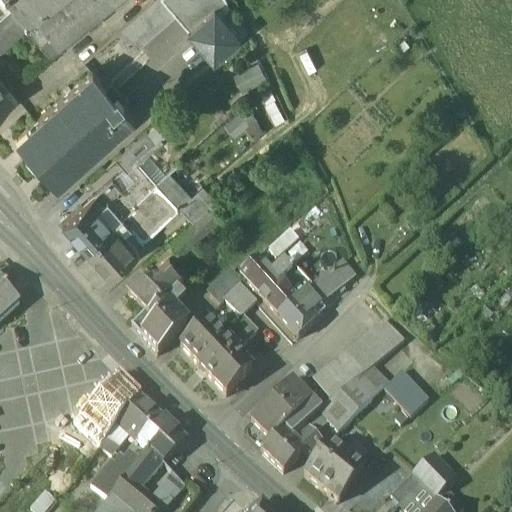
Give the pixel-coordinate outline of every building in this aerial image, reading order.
[(7,0),(9,2),(13,6),(27,25),(50,55),(118,0),(7,0)] [(153,0),(120,30),(137,49),(176,15),(163,0),(153,0)] [(225,0),(163,0),(176,15),(187,28),(213,6),(213,5),(216,10),(226,1),(225,0)] [(249,0),(255,14),(272,0),(249,0)] [(187,28),(186,28),(213,59),(239,36),(216,10),(213,5),(213,6),(187,28)] [(13,6),(0,17),(0,48),(27,25),(13,6)] [(98,61),(112,76),(135,55),(122,40),(98,61)] [(239,88),(266,76),(258,60),(232,72),(239,88)] [(91,71),(15,138),(57,186),(133,118),(120,103),(122,102),(116,95),(109,102),(106,98),(111,94),(105,87),(105,86),(91,71)] [(0,107),(14,96),(0,78),(0,107)] [(234,136),(258,119),(247,103),(223,120),(234,136)] [(146,133),(115,159),(123,169),(126,172),(137,162),(156,145),(146,133)] [(137,162),(126,172),(133,180),(121,190),(132,204),(149,187),(150,188),(155,182),(137,162)] [(123,169),(111,179),(121,190),(133,180),(126,172),(123,169)] [(177,202),(188,191),(168,170),(157,182),(177,202)] [(111,179),(61,223),(85,250),(115,223),(135,206),(132,204),(121,190),(111,179)] [(180,209),(155,183),(150,188),(149,187),(132,204),(135,206),(115,223),(123,233),(128,229),(142,244),(180,209)] [(115,223),(85,250),(108,277),(139,250),(123,233),(115,223)] [(188,225),(169,241),(179,251),(197,235),(188,225)] [(289,237),(275,250),(266,258),(269,260),(275,266),(297,246),(289,237)] [(287,256),(295,265),(307,256),(299,247),(287,256)] [(266,258),(265,259),(263,257),(256,264),(257,265),(260,269),(269,260),(266,258)] [(178,268),(176,270),(168,261),(170,260),(168,258),(154,273),(159,277),(156,280),(172,296),(189,279),(188,278),(186,279),(178,271),(179,269),(178,268)] [(260,269),(257,265),(240,281),(239,281),(238,281),(238,282),(277,322),(296,306),(270,279),(260,269)] [(289,274),(283,267),(270,279),(296,306),(311,293),(291,272),(289,274)] [(311,293),(296,306),(313,325),(323,315),(320,312),(353,284),(341,270),(330,279),(329,278),(311,293)] [(153,271),(142,282),(141,281),(126,297),(144,315),(145,314),(149,318),(162,305),(163,305),(172,296),(156,280),(159,277),(154,273),(153,271)] [(232,275),(209,299),(219,309),(239,288),(238,282),(238,281),(232,275)] [(0,284),(0,324),(19,307),(5,292),(6,291),(0,284)] [(239,289),(223,305),(239,322),(241,320),(242,321),(256,308),(239,289)] [(162,305),(149,318),(145,314),(144,315),(131,328),(157,358),(158,357),(158,356),(186,328),(163,305),(162,305)] [(296,306),(277,322),(297,344),(315,327),(313,325),(296,306)] [(239,322),(223,339),(226,342),(239,355),(257,337),(242,321),(241,320),(239,322)] [(222,346),(204,326),(179,352),(225,400),(251,376),(235,359),(239,355),(226,342),(222,346)] [(383,326),(312,385),(321,397),(329,407),(353,388),(365,377),(366,378),(372,373),(403,347),(383,326)] [(388,390),(372,373),(366,378),(365,377),(353,388),(353,389),(362,398),(370,407),(382,395),(388,390)] [(388,390),(382,395),(409,424),(428,406),(401,378),(388,390)] [(139,401),(117,381),(93,405),(73,428),(99,453),(116,427),(139,401)] [(291,385),(250,426),(271,447),(282,435),(290,443),(291,442),(308,426),(321,415),(312,406),(291,385)] [(353,388),(329,407),(330,407),(335,413),(335,414),(338,418),(354,403),(355,404),(362,398),(353,389),(353,388)] [(321,397),(312,406),(321,415),(330,407),(329,407),(321,397)] [(362,398),(355,404),(354,403),(338,418),(348,428),(370,407),(362,398)] [(139,401),(116,427),(137,446),(160,420),(139,401)] [(321,415),(308,426),(313,432),(310,435),(314,440),(327,428),(323,424),(335,414),(335,413),(330,407),(321,415)] [(335,414),(323,424),(327,428),(337,438),(348,428),(338,418),(335,414)] [(138,464),(125,482),(139,494),(185,444),(160,420),(137,446),(146,454),(138,464)] [(308,426),(291,442),(296,447),(309,434),(310,435),(313,432),(308,426)] [(271,447),(261,457),(282,477),(303,456),(308,461),(322,447),(314,440),(310,435),(309,434),(296,447),(291,442),(290,443),(282,435),(271,447)] [(118,452),(106,443),(99,453),(104,456),(104,457),(110,462),(118,452)] [(329,446),(303,478),(338,506),(364,474),(329,446)] [(122,463),(119,460),(113,468),(110,466),(89,492),(106,505),(110,500),(125,482),(138,464),(128,456),(122,463)] [(432,464),(411,483),(421,493),(434,506),(454,487),(432,464)] [(173,477),(151,504),(159,511),(160,511),(182,485),(173,477)] [(139,494),(125,482),(110,500),(123,511),(159,511),(151,504),(139,494)] [(421,493),(411,483),(408,485),(418,495),(421,493)] [(408,485),(390,502),(398,511),(399,511),(400,511),(418,495),(408,485)] [(418,495),(400,511),(399,511),(398,511),(396,511),(433,511),(436,509),(434,506),(421,493),(418,495)] [(48,511),(54,506),(45,498),(35,509),(38,511),(48,511)] [(123,511),(110,500),(106,505),(101,511),(123,511)] [(459,511),(447,500),(438,509),(441,511),(459,511)]
